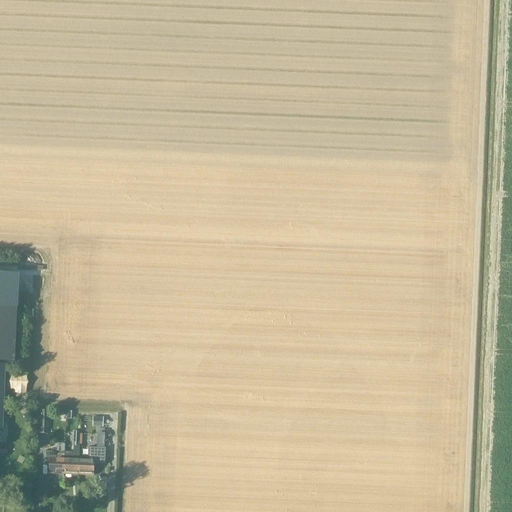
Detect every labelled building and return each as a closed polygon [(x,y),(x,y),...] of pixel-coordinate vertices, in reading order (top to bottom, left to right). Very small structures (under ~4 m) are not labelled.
[(0,362),(15,363),(17,309),(7,308),(7,307),(0,306),(0,362)] [(48,419),(41,419),(36,419),(36,434),(47,434),(48,419)] [(79,460),(79,446),(79,432),(73,432),(72,446),(73,446),(73,452),(64,452),(64,475),(78,475),(79,460)] [(79,460),(78,475),(92,476),(93,476),(93,464),(105,464),(105,448),(89,448),(88,460),(79,460)] [(64,475),(64,452),(46,451),(45,461),(49,461),(49,474),(64,475)]
